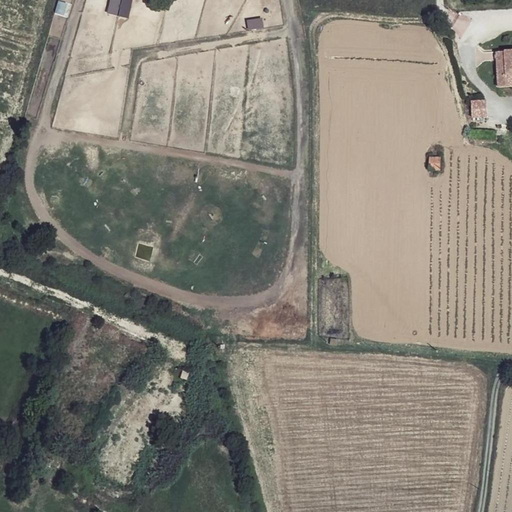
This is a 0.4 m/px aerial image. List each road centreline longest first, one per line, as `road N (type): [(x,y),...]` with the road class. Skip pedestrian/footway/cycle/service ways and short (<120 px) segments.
road 1 (track): [(0,273),(161,338)]
road 2 (track): [(484,511),(501,391),(511,370)]
